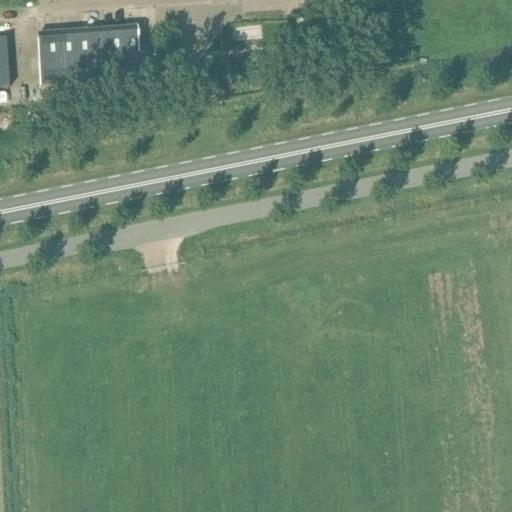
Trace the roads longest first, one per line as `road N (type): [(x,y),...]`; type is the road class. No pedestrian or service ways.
road 1 (unclassified): [(0,262),(511,159)]
road 2 (primary): [(0,211),(511,109)]
road 3 (unclassified): [(0,9),(162,0)]
